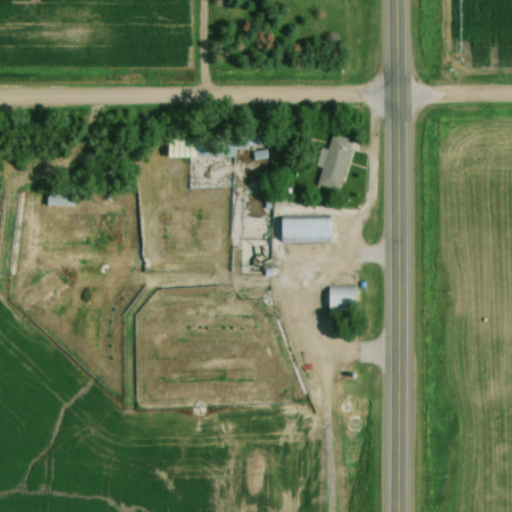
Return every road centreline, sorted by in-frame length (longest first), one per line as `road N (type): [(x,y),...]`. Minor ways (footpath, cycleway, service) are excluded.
road 1 (secondary): [(395,511),(396,93)]
road 2 (tertiary): [(0,95),(396,93)]
